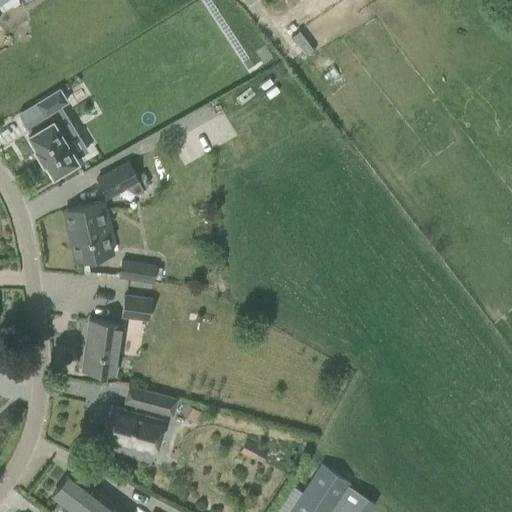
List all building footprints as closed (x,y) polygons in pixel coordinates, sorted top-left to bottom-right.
[(0,0),(0,18),(11,14),(5,0),(0,0)] [(47,123),(26,135),(34,149),(32,150),(41,164),(42,163),(50,177),(60,171),(61,173),(72,167),(71,165),(74,162),(61,140),(73,133),(58,107),(65,103),(57,89),(34,103),(42,117),(43,116),(47,123)] [(144,191),(129,162),(97,178),(107,196),(126,185),(128,190),(134,192),(139,193),(144,191)] [(75,261),(114,252),(102,201),(63,210),(75,261)] [(153,284),(156,266),(121,260),(118,278),(153,284)] [(124,293),(120,316),(149,320),(152,297),(124,293)] [(89,319),(82,370),(113,375),(120,323),(89,319)] [(177,397),(153,391),(148,409),(172,416),(177,397)] [(112,450),(150,461),(161,419),(111,405),(101,439),(114,443),(112,450)] [(260,447),(246,440),(240,453),(262,464),(267,453),(259,449),(260,447)] [(290,511),(370,511),(377,503),(349,485),(351,482),(323,464),(291,511),(290,511)] [(124,511),(70,471),(52,495),(59,500),(52,509),(55,511),(124,511)]
